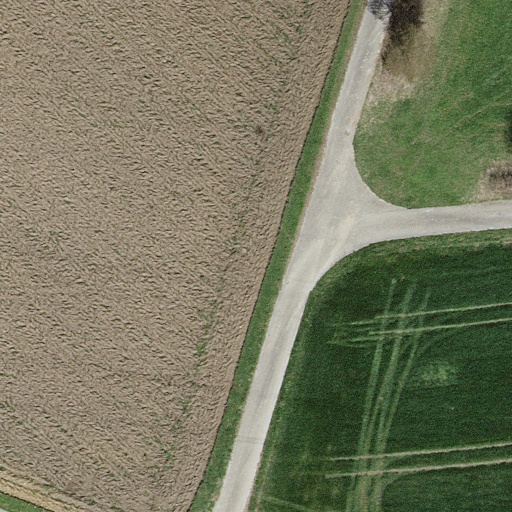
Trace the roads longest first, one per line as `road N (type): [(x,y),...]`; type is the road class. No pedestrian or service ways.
road 1 (track): [(392,0),(233,511)]
road 2 (track): [(324,224),(397,229),(511,217)]
